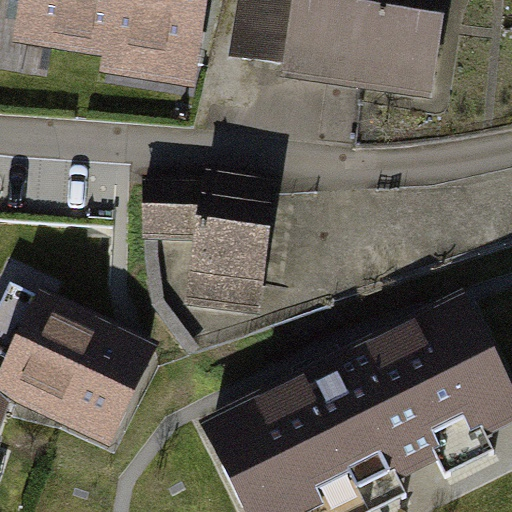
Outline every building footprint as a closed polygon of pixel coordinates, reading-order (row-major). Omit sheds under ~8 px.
[(15,0),(7,49),(97,64),(96,74),(190,90),(205,0),(15,0)] [(240,0),(232,56),(277,62),(275,79),(424,102),(439,0),(240,0)] [(202,180),(144,181),(145,239),(192,241),(184,301),(257,314),(275,183),(203,171),(202,180)] [(511,424),(511,390),(464,295),(201,428),(243,511),(375,511),(407,496),(401,486),(433,470),(439,483),(492,456),(484,439),(511,424)] [(147,350),(43,300),(0,388),(105,438),(147,350)]
